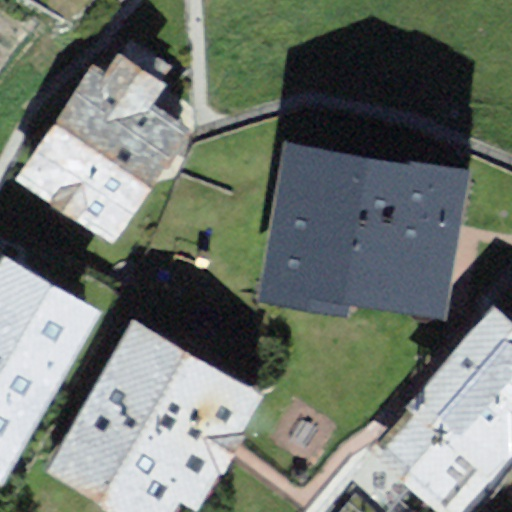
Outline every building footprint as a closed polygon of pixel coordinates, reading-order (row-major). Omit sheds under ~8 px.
[(91,71),(23,167),(112,231),(181,134),(91,71)] [(462,177),(273,140),(245,278),(435,316),(462,177)] [(95,313),(4,259),(0,265),(0,483),(95,313)] [(379,442),(458,511),(511,451),(511,316),(500,306),(379,442)] [(134,323),(48,469),(113,511),(166,511),(175,497),(196,507),(259,394),(134,323)]
